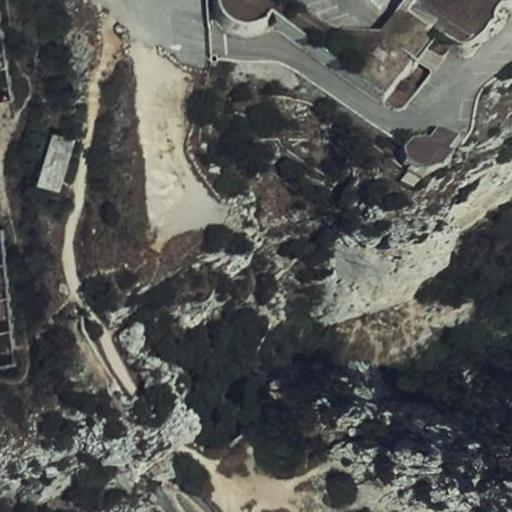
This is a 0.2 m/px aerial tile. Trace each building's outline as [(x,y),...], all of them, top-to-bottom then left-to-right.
[(229,33),(238,37),(248,38),(257,35),(265,29),(270,21),(384,112),(411,71),(416,76),(428,59),(438,44),(453,55),(462,62),(470,64),(481,59),(490,46),(495,39),(494,32),(497,27),(504,22),(511,20),(511,19),(511,0),(215,0),(216,13),(217,18),(221,26),(229,33)] [(0,5),(0,101),(14,100),(0,5)] [(45,181),(67,185),(76,135),(54,131),(45,181)] [(419,206),(430,189),(426,185),(439,166),(423,151),(414,161),(410,157),(397,162),(385,173),(386,191),(404,208),(419,206)] [(0,366),(18,364),(3,229),(0,229),(0,366)] [(163,476),(163,485),(183,484),(182,475),(163,476)]
